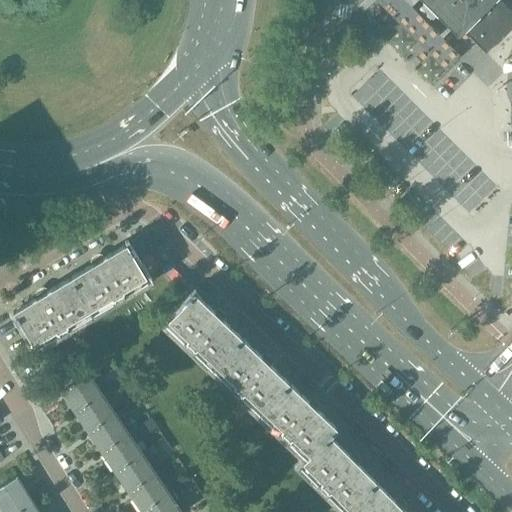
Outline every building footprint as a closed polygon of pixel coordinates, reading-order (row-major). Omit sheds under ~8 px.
[(389,0),(403,14),(417,0),(432,0),(437,5),(485,53),(511,26),(511,11),(500,0),(389,0)] [(93,264),(70,277),(90,310),(113,296),(114,298),(124,292),(123,290),(146,277),(126,244),(102,258),(100,254),(90,259),(93,264)] [(37,297),(13,311),(33,344),(57,330),(58,332),(67,326),(68,326),(67,324),(90,310),(70,277),(47,291),(44,287),(34,293),(37,297)] [(217,365),(242,338),(222,319),(226,316),(218,308),(214,311),(194,293),(168,320),(188,339),(187,340),(196,348),(197,347),(217,365)] [(242,338),(217,365),(236,384),(235,385),(243,393),(244,392),(264,410),(290,383),(270,364),(273,361),(265,353),(261,356),(242,338)] [(61,391),(75,411),(102,393),(95,382),(99,379),(93,370),(61,391)] [(290,383),(264,410),(283,429),(282,430),(291,438),(292,437),(310,454),(303,461),(304,462),(337,428),(317,409),(320,406),(312,398),(309,401),(290,383)] [(75,411),(88,431),(115,413),(108,402),(113,399),(106,389),(102,393),(75,411)] [(88,431),(102,450),(128,432),(121,422),(126,419),(120,409),(115,413),(88,431)] [(337,428),(304,462),(323,481),(321,482),(329,490),(331,489),(350,508),(376,482),(357,462),(360,459),(352,451),(349,454),(330,436),(337,428)] [(102,450),(115,470),(142,452),(135,442),(140,439),(133,429),(128,432),(102,450)] [(115,470),(129,490),(155,472),(148,462),(153,459),(147,449),(142,452),(115,470)] [(129,490),(142,510),(169,492),(162,482),(166,479),(160,469),(155,472),(129,490)] [(17,476),(0,486),(0,508),(2,511),(18,511),(33,503),(33,502),(32,503),(16,478),(17,477),(17,476)] [(376,482),(350,508),(353,511),(406,511),(403,509),(406,505),(398,497),(395,501),(376,482)] [(169,492),(142,510),(143,511),(182,511),(175,502),(180,498),(173,489),(169,492)] [(33,503),(18,511),(37,511),(33,504),(33,503)]
